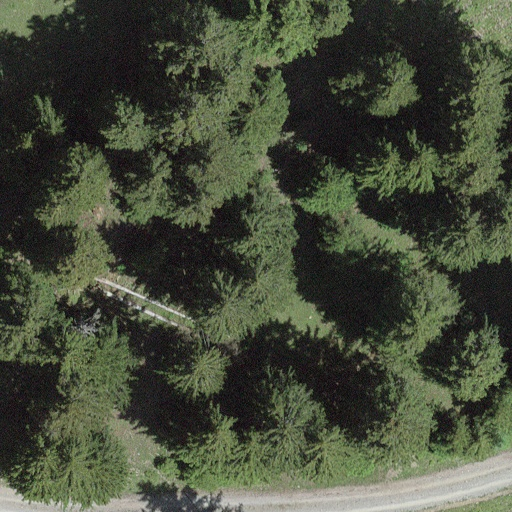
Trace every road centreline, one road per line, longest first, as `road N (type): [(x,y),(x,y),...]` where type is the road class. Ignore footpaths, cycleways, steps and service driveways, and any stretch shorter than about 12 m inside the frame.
road 1 (track): [(216,511),(362,505),(511,473)]
road 2 (track): [(0,500),(127,511)]
